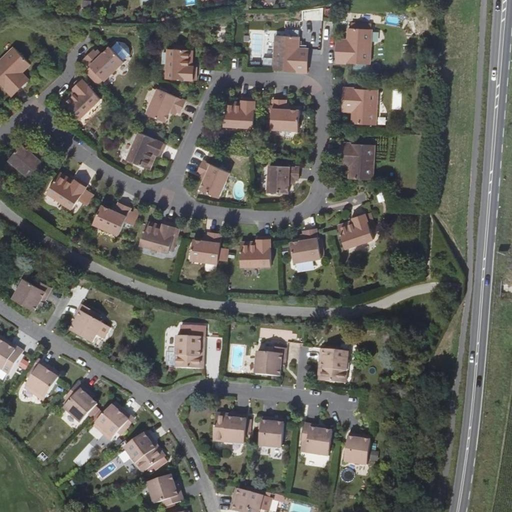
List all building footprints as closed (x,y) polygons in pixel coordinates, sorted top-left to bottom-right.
[(349,27),(349,39),(348,44),(338,44),(337,62),(370,64),(372,29),(349,27)] [(298,35),(276,34),(274,70),(307,71),(307,53),(297,53),(297,47),(298,35)] [(116,48),(114,50),(109,54),(107,52),(99,45),(85,58),(104,78),(126,58),(116,48)] [(0,81),(12,94),(26,81),(19,74),(23,71),(31,63),(15,46),(0,60),(0,81)] [(197,66),(193,66),(190,66),(190,50),(169,49),(168,78),(197,80),(197,66)] [(72,87),(75,91),(77,93),(65,104),(80,119),(102,99),(82,78),(72,87)] [(355,105),(354,111),(354,123),(376,124),(378,88),(345,86),(344,105),(355,105)] [(172,108),(178,111),(181,112),(187,100),(160,88),(149,114),(167,122),(171,112),(172,108)] [(242,98),(241,103),(241,105),(226,104),(225,126),(254,127),(256,99),(242,98)] [(270,106),(269,114),(273,114),(273,117),(269,117),(269,126),(272,126),(272,128),(300,130),(301,110),(291,109),(287,109),(287,103),(287,99),(274,99),(273,106),(270,106)] [(154,153),(157,155),(161,156),(166,143),(140,132),(128,159),(148,168),(154,153)] [(343,142),(341,160),(352,161),(351,166),(351,178),(373,179),(375,144),(343,142)] [(39,145),(37,148),(33,152),(30,149),(22,143),(9,158),(31,176),(49,154),(39,145)] [(151,169),(157,155),(154,153),(148,168),(151,169)] [(198,172),(209,175),(203,190),(222,197),(233,170),(204,159),(198,172)] [(289,194),(290,184),(290,179),(296,179),(299,180),(300,167),(270,165),(269,193),(289,194)] [(72,184),(59,175),(47,191),(71,209),(88,186),(76,178),(74,181),(72,184)] [(118,201),(116,204),(114,210),(110,208),(100,204),(93,222),(118,234),(130,206),(118,201)] [(352,217),(354,221),(355,224),(340,229),(347,249),(375,239),(366,212),(352,217)] [(162,227),(146,223),(141,243),(170,252),(170,249),(173,240),(176,241),(180,228),(177,227),(177,223),(164,220),(163,224),(162,227)] [(304,230),(304,234),(305,237),(289,238),(295,262),(322,258),(317,228),(304,230)] [(210,231),(210,235),(209,240),(205,240),(195,238),(192,259),(220,262),(223,233),(210,231)] [(256,244),(240,245),(241,266),(271,266),(270,237),(255,237),(256,241),(256,244)] [(35,310),(38,304),(42,296),(46,298),(52,287),(34,277),(31,282),(24,278),(13,298),(35,310)] [(79,317),(75,323),(71,331),(92,342),(97,334),(104,338),(111,326),(97,319),(100,313),(81,304),(75,315),(79,317)] [(199,349),(204,349),(205,326),(180,325),(180,336),(176,336),(176,368),(199,368),(199,349)] [(0,336),(0,340),(11,348),(13,345),(0,336)] [(11,348),(0,340),(0,368),(10,374),(24,351),(13,345),(11,348)] [(279,376),(280,368),(281,361),(285,361),(286,348),(265,346),(264,352),(257,351),(255,374),(279,376)] [(319,348),(318,361),(323,361),(321,380),(345,382),(348,351),(319,348)] [(28,375),(32,378),(44,360),(39,357),(28,375)] [(35,388),(47,396),(60,376),(51,371),(53,366),(44,360),(32,378),(26,387),(29,389),(33,391),(35,388)] [(62,372),(53,366),(51,371),(60,376),(62,372)] [(87,396),(90,393),(79,383),(66,399),(70,403),(65,409),(82,424),(98,406),(92,401),(87,396)] [(45,399),(47,396),(35,388),(33,391),(45,399)] [(95,398),(90,393),(87,396),(92,401),(95,398)] [(117,402),(114,405),(123,412),(125,409),(117,402)] [(109,432),(106,434),(113,440),(120,432),(133,416),(125,409),(123,412),(114,405),(99,423),(109,432)] [(137,420),(133,416),(120,432),(124,435),(137,420)] [(247,417),(235,416),(235,420),(216,418),(214,442),(245,445),(247,417)] [(274,425),(274,421),(262,420),(259,445),(282,448),(284,426),(274,425)] [(96,426),(106,434),(109,432),(99,423),(96,426)] [(332,430),(325,429),(317,428),(318,424),(304,423),(301,444),(307,444),(306,452),(329,455),(332,430)] [(152,444),(156,442),(149,432),(125,450),(143,474),(163,459),(152,444)] [(359,441),(360,437),(348,436),(344,461),(367,464),(370,442),(359,441)] [(166,457),(156,442),(152,444),(163,459),(166,457)] [(366,472),(368,465),(355,463),(353,469),(366,472)] [(175,488),(173,481),(171,474),(148,481),(154,504),(162,501),(164,506),(183,500),(179,487),(175,488)] [(258,511),(263,495),(239,489),(237,498),(233,498),(230,509),(240,511),(258,511)]
